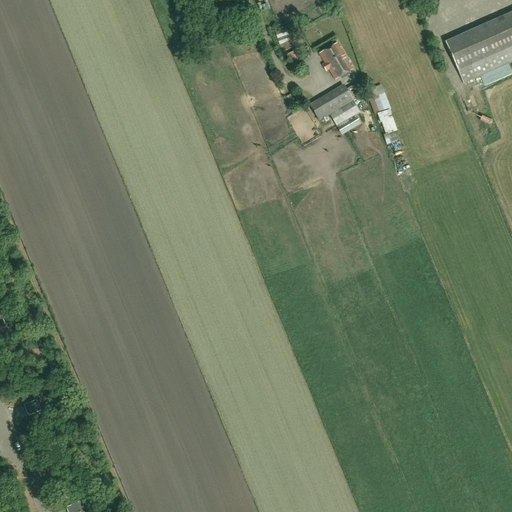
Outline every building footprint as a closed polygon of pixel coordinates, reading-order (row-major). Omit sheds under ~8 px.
[(485,86),(511,74),(511,73),(508,64),(511,61),(511,12),(446,43),(464,83),(480,76),(485,86)] [(281,52),(293,47),(287,29),(275,33),(281,52)] [(335,80),(352,70),(337,44),(320,55),(335,80)] [(368,71),(374,68),(366,46),(360,49),(368,71)] [(290,65),(302,60),(298,50),(286,54),(290,65)] [(360,93),(355,84),(345,90),(343,85),(322,98),(310,106),(318,121),(332,113),(352,101),(351,99),(360,93)] [(384,131),(397,128),(386,90),(377,92),(381,108),(378,109),(384,131)] [(400,134),(389,136),(392,148),(402,145),(400,134)] [(34,392),(24,393),(24,400),(35,399),(34,392)] [(28,416),(41,411),(36,400),(23,405),(28,416)] [(67,511),(91,511),(86,499),(66,507),(67,511)]
